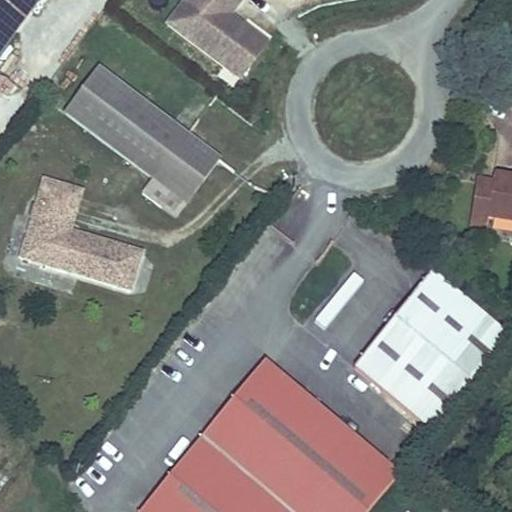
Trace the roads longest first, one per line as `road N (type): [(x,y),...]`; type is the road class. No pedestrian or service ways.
road 1 (residential): [(407,56),(421,73),(431,115),(413,154),(374,174),(332,166),(303,134),(300,90),(309,70),(344,44),(388,45)]
road 2 (unknown): [(353,173),(300,233),(138,457)]
